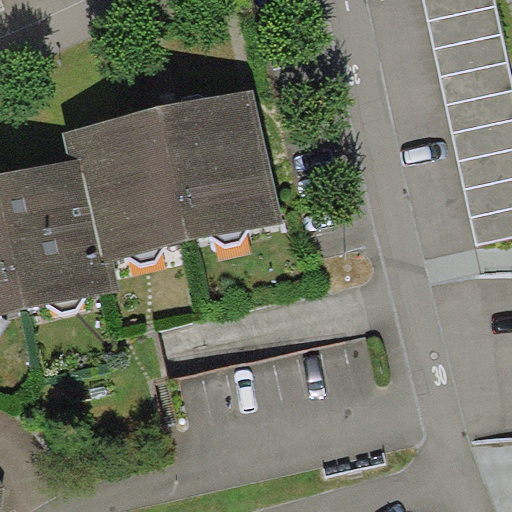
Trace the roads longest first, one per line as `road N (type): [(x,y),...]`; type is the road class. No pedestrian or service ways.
road 1 (residential): [(336,0),(474,511)]
road 2 (residential): [(141,0),(0,61)]
